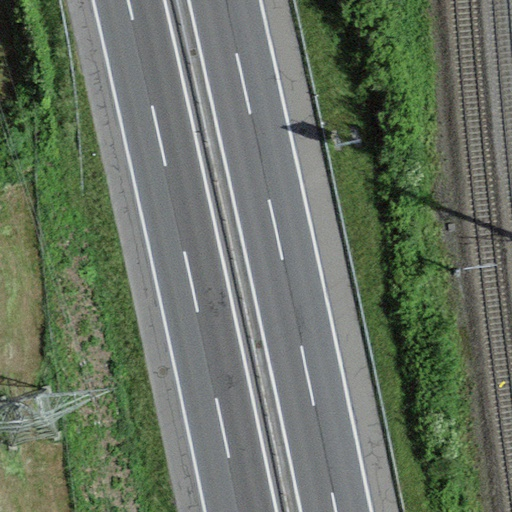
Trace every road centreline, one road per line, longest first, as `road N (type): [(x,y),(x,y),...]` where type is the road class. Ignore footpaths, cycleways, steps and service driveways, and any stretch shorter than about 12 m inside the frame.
road 1 (motorway): [(129,0),(240,511)]
road 2 (motorway): [(335,511),(225,0)]
